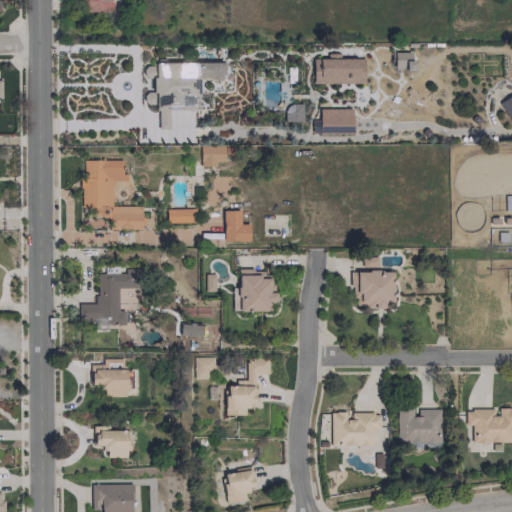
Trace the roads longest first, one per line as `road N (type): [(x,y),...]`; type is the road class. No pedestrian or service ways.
road 1 (tertiary): [(36,0),(40,511)]
road 2 (residential): [(304,511),(296,438),(316,247)]
road 3 (residential): [(306,356),(511,356)]
